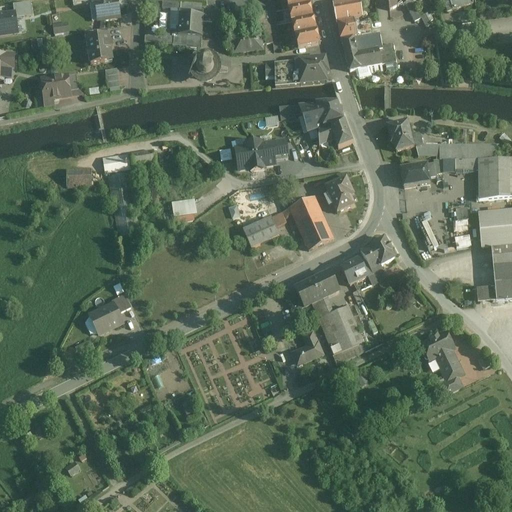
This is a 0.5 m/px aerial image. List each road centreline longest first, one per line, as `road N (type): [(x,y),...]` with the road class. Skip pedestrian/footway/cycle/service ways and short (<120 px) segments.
road 1 (tertiary): [(0,426),(355,242),(377,205)]
road 2 (residential): [(377,205),(421,277),(511,372)]
road 3 (tertiary): [(377,205),(318,0)]
